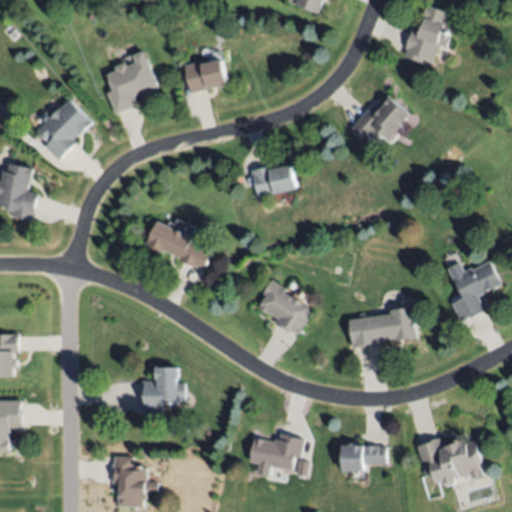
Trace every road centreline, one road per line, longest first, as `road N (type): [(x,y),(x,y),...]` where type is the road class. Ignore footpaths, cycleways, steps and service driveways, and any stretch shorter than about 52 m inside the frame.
road 1 (residential): [(378,0),(349,66),(324,94),(281,118),(136,158),(92,206),(69,298),(70,511)]
road 2 (residential): [(511,350),(422,396),(324,397),(278,382),(117,282),(0,266)]
